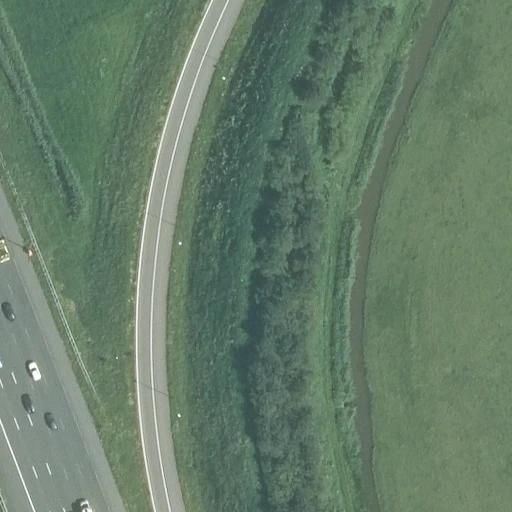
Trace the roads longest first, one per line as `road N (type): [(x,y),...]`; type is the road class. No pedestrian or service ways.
road 1 (motorway): [(167,511),(146,431),(144,249),(162,156),(223,0)]
road 2 (motorway): [(70,511),(0,325)]
